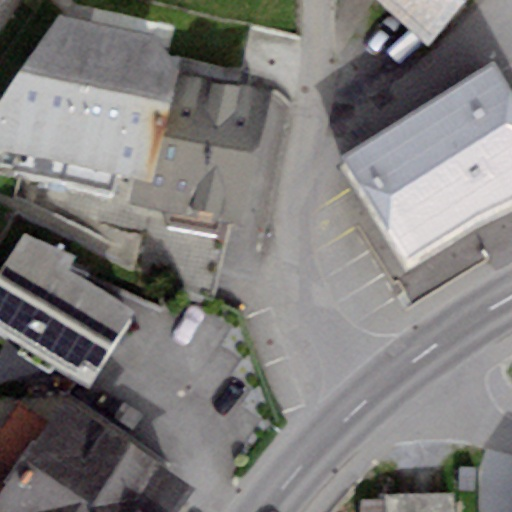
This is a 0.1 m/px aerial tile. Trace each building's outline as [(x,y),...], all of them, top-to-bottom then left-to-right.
[(468,0),(374,0),(426,46),(468,0)] [(153,183),(180,57),(168,56),(156,39),(58,15),(0,95),(0,176),(113,195),(117,174),(133,179),(153,183)] [(243,71),(180,57),(153,183),(133,179),(128,202),(169,211),(166,224),(219,236),(222,222),(265,231),(293,99),(239,88),(243,71)] [(511,212),(511,100),(492,68),(335,161),(407,274),(511,212)] [(22,235),(0,269),(0,333),(88,390),(137,314),(66,270),(78,255),(22,235)] [(66,400),(0,494),(0,511),(176,511),(193,489),(66,400)] [(452,511),(453,496),(358,499),(358,511),(452,511)]
